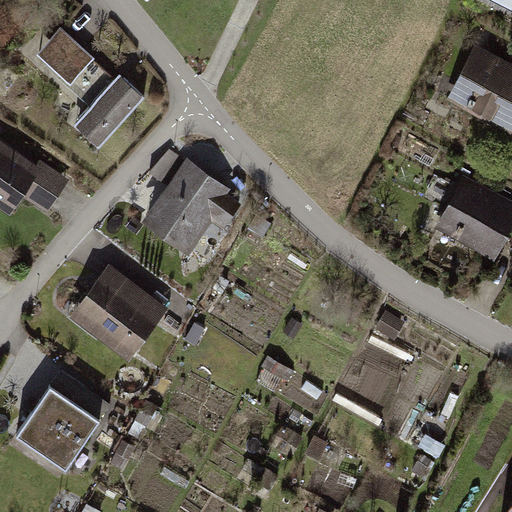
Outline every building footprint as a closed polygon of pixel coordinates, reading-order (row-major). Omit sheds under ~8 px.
[(58,70),(97,104),(85,118),(108,138),(150,91),(127,71),(121,77),(97,55),(100,52),(67,23),(46,47),(64,64),(58,70)] [(511,111),(511,68),(473,48),(449,94),(506,123),(511,111)] [(13,195),(28,173),(33,166),(0,144),(0,201),(6,206),(13,195)] [(171,145),(154,168),(169,179),(186,157),(171,145)] [(180,243),(206,208),(221,219),(234,201),(219,190),(222,186),(206,174),(205,175),(185,160),(143,216),(180,243)] [(28,173),(13,195),(38,212),(58,184),(33,166),(28,173)] [(498,235),(511,208),(511,205),(461,178),(443,211),(457,219),(451,231),(489,252),(490,250),(480,245),(488,230),(498,235)] [(97,277),(76,306),(100,325),(96,330),(124,351),(150,317),(149,317),(159,305),(143,293),(134,305),(97,277)] [(96,416),(46,382),(13,431),(62,465),(96,416)]
